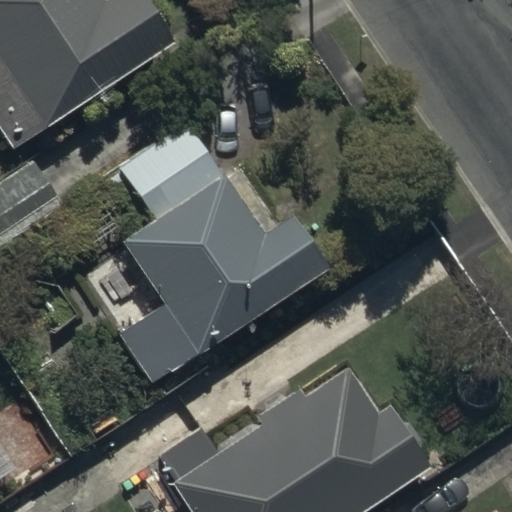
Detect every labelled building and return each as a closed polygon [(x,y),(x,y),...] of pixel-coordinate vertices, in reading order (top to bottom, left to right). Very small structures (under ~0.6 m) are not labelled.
[(0,0),(0,138),(11,154),(18,150),(27,165),(105,114),(95,98),(169,50),(137,0),(0,0)] [(242,328),(321,275),(284,221),(273,228),(235,172),(224,180),(186,124),(91,188),(109,214),(133,199),(151,225),(118,248),(121,252),(86,275),(124,330),(115,336),(150,388),(155,385),(164,398),(250,340),(242,328)] [(0,232),(51,198),(28,165),(0,184),(0,232)] [(363,511),(426,471),(386,410),(375,417),(346,372),(301,402),(295,393),(251,421),(257,431),(216,458),(197,430),(155,457),(174,487),(168,491),(182,511),(363,511)] [(0,481),(12,473),(0,455),(0,481)] [(92,456),(11,508),(14,511),(118,511),(125,508),(92,456)]
